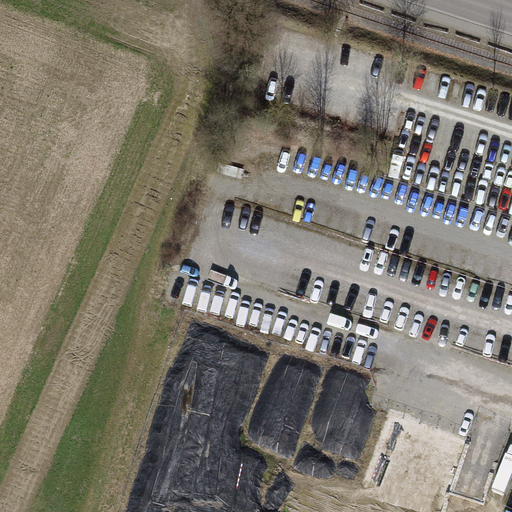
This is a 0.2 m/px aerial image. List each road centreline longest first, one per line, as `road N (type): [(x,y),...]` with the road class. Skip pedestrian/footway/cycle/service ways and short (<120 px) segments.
road 1 (unknown): [(511,336),(230,241),(213,245),(204,276),(216,298),(511,396)]
road 2 (unknown): [(511,142),(290,66)]
